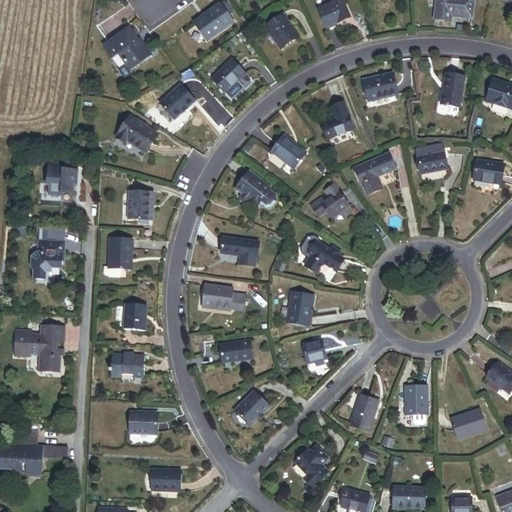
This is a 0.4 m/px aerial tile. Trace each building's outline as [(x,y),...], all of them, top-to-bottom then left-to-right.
[(328,27),(352,17),(344,0),(340,0),(333,3),(320,9),(328,27)] [(452,16),(473,18),(474,0),(437,0),(435,18),(452,20),(452,16)] [(227,1),(222,4),(229,14),(234,11),(227,1)] [(196,22),(208,39),(234,22),(229,14),(222,4),(196,22)] [(283,48),(300,37),(285,14),(268,25),(273,32),(271,33),(277,42),(278,41),(283,48)] [(141,41),(138,43),(135,39),(127,28),(102,45),(111,57),(118,52),(130,68),(150,54),(141,41)] [(214,79),(227,93),(249,73),(236,59),(214,79)] [(439,103),(458,106),(463,75),(444,72),(439,103)] [(371,101),(397,94),(392,73),(365,80),(371,101)] [(485,100),(511,107),(511,86),(491,80),(485,100)] [(175,117),(196,99),(182,83),(162,101),(175,117)] [(330,141),(354,131),(348,116),(324,125),(330,141)] [(148,152),(160,134),(133,117),(120,137),(129,142),(130,140),(148,152)] [(274,152),(296,169),(308,154),(286,137),(274,152)] [(321,147),(316,141),(309,146),(314,152),(321,147)] [(449,170),(444,144),(415,149),(420,176),(449,170)] [(366,193),(381,187),(376,177),(394,169),(387,155),(356,169),(366,193)] [(474,178),(501,182),(504,163),(477,159),(474,178)] [(55,187),(54,195),(65,196),(65,194),(78,195),(79,184),(82,184),(83,171),(71,170),(72,164),(54,163),(52,187),(55,187)] [(252,200),(258,205),(269,190),(271,188),(250,172),(237,189),(243,193),(242,196),(242,200),(245,203),(249,203),(252,200)] [(320,205),(338,192),(331,183),(320,191),(323,195),(318,199),(317,198),(306,205),(315,217),(324,210),(320,205)] [(366,193),(368,196),(382,189),(381,187),(366,193)] [(269,190),(258,205),(264,209),(271,208),(276,202),(275,195),(269,190)] [(153,221),(155,193),(134,192),(132,219),(142,220),(153,221)] [(330,219),(348,206),(338,192),(320,205),(324,210),(330,219)] [(67,223),(40,222),(40,231),(67,232),(67,223)] [(67,235),(40,233),(39,245),(32,249),(32,260),(35,262),(34,272),(47,273),(48,266),(54,261),(63,262),(64,249),(66,249),(67,235)] [(119,268),(130,269),(133,240),(111,238),(109,266),(109,268),(119,268)] [(256,258),(257,258),(260,243),(224,238),(222,253),(241,256),(240,264),(255,266),(256,258)] [(336,270),(343,259),(337,255),(331,250),(316,241),(309,253),(312,255),(305,266),(316,273),(323,261),(336,270)] [(337,255),(340,251),(333,246),(331,250),(337,255)] [(109,266),(101,266),(101,272),(102,274),(105,274),(106,275),(118,276),(119,268),(109,268),(109,266)] [(232,289),(233,281),(208,278),(207,286),(232,289)] [(245,311),(247,296),(232,294),(232,289),(207,286),(205,286),(202,308),(214,310),(215,307),(245,311)] [(289,324),(311,326),(314,294),(292,292),(289,324)] [(263,296),(254,296),(254,306),(263,307),(263,296)] [(124,328),(145,329),(147,304),(126,303),(124,328)] [(59,348),(59,343),(59,335),(66,335),(66,319),(42,319),(42,327),(35,326),(32,323),(16,323),(16,349),(28,350),(28,347),(41,347),(40,365),(63,365),(63,348),(59,348)] [(309,363),(328,358),(323,340),(304,345),(309,363)] [(223,365),(253,361),(250,343),(241,345),(241,346),(232,347),(232,346),(221,347),(223,365)] [(138,373),(149,374),(150,353),(138,352),(138,350),(128,350),(128,353),(118,352),(117,373),(127,373),(127,376),(138,377),(138,373)] [(488,385),(511,401),(511,399),(511,371),(501,365),(488,385)] [(407,417),(431,416),(430,387),(406,388),(407,417)] [(251,425),(270,406),(255,392),(236,411),(251,425)] [(352,423),(371,428),(380,400),(360,394),(352,423)] [(135,433),(162,433),(162,412),(136,411),(135,433)] [(459,440),(488,432),(483,411),(453,419),(459,440)] [(46,453),(32,452),(32,448),(33,428),(18,427),(17,441),(7,449),(0,449),(0,471),(6,472),(9,476),(8,478),(16,478),(17,476),(21,476),(22,478),(35,479),(37,477),(38,461),(45,461),(46,453)] [(312,445),(300,457),(313,470),(310,473),(319,481),(334,466),(327,459),(333,453),(320,441),(314,447),(312,445)] [(62,462),(63,449),(32,448),(32,452),(46,453),(45,461),(62,462)] [(383,457),(370,452),(366,461),(379,466),(383,457)] [(405,460),(396,457),(394,468),(402,470),(405,460)] [(147,489),(182,490),(183,469),(148,467),(147,489)] [(429,489),(397,487),(396,510),(419,511),(419,510),(428,510),(429,489)] [(353,510),(361,511),(367,511),(371,499),(372,495),(348,489),(343,507),(353,510)] [(511,511),(511,491),(500,496),(506,511),(511,511)] [(454,511),(474,511),(474,498),(454,498),(454,511)] [(371,511),(375,501),(371,499),(367,511),(361,511),(353,510),(352,511),(371,511)]
